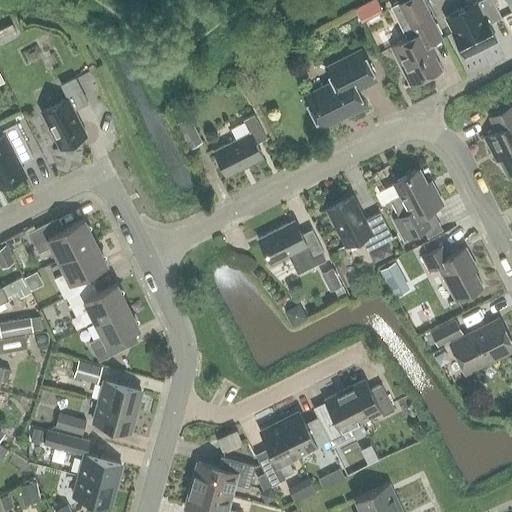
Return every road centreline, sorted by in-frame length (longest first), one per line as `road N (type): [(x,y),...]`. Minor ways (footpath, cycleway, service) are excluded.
road 1 (residential): [(511,270),(447,149),(412,132),(143,263)]
road 2 (residential): [(173,414),(230,421),(361,357)]
road 3 (residential): [(143,263),(99,188),(84,186),(0,224)]
road 4 (residential): [(173,414),(184,358),(143,263)]
